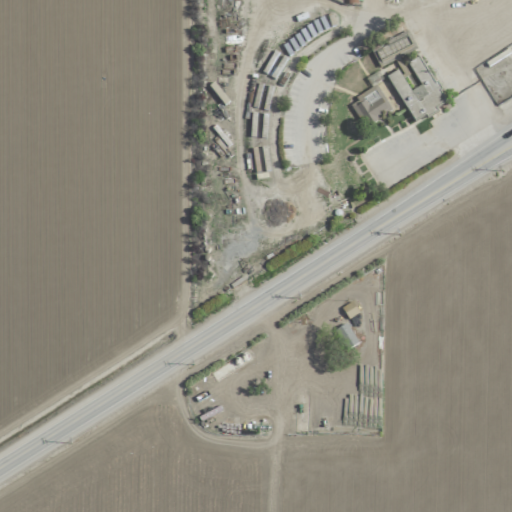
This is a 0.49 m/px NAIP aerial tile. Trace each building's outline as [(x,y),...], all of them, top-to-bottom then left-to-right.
[(392,54),(413,43),(407,31),(374,48),(383,65),(395,59),(392,54)] [(386,76),(413,122),(445,103),(419,56),(407,63),(419,85),(409,90),(397,70),(386,76)] [(349,100),(362,125),(390,111),(378,86),(349,100)] [(347,318),(358,313),(352,301),(341,307),(347,318)] [(334,330),(346,350),(358,343),(345,323),(334,330)]
